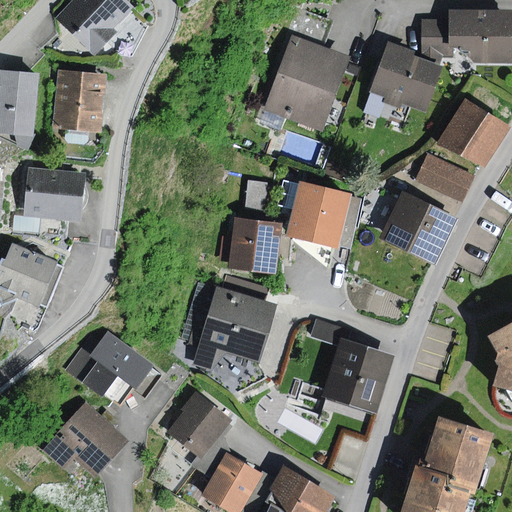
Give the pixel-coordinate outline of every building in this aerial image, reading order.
[(126,0),(75,0),(56,20),(97,58),(111,44),(121,57),(134,58),(149,28),(133,12),(135,9),(126,0)] [(451,21),(421,21),(422,58),(455,57),(455,50),(463,50),(464,52),(465,55),(467,57),(470,58),(476,65),(511,65),(511,11),(451,11),(451,21)] [(298,38),(293,36),(265,110),(325,133),(352,60),(323,49),(333,24),(307,14),(298,38)] [(417,54),(391,44),(373,94),(386,99),(384,105),(402,111),(404,105),(429,114),(445,69),(415,58),(417,54)] [(45,76),(2,72),(1,93),(0,93),(0,137),(40,140),(45,76)] [(111,77),(63,72),(57,130),(105,135),(111,77)] [(511,132),(511,127),(468,101),(438,146),(488,170),(511,132)] [(476,177),(429,155),(416,181),(464,204),(476,177)] [(343,180),(347,169),(328,164),(325,175),(343,180)] [(89,175),(29,169),(24,218),(84,224),(89,175)] [(269,184),(249,181),(246,211),(265,213),(269,184)] [(357,196),(303,183),(290,239),(342,251),(343,247),(351,249),(363,200),(357,199),(357,196)] [(462,220),(405,193),(382,240),(439,268),(462,220)] [(287,226),(237,220),(231,271),(281,277),(287,226)] [(0,291),(21,300),(39,256),(15,245),(8,261),(6,260),(0,273),(2,274),(0,279),(0,291)] [(39,256),(21,300),(44,310),(63,265),(39,256)] [(282,307),(200,282),(187,325),(195,328),(189,345),(200,349),(195,367),(214,372),(227,355),(263,366),(282,307)] [(343,340),(350,342),(352,332),(316,320),(310,339),(341,348),(343,340)] [(511,328),(493,339),(503,356),(501,364),(504,368),(498,389),(511,392),(511,328)] [(103,344),(91,336),(68,371),(107,400),(109,399),(124,410),(137,389),(149,397),(164,378),(158,373),(161,368),(109,334),(103,344)] [(350,342),(343,340),(341,348),(325,399),(379,415),(398,357),(350,342)] [(234,422),(198,395),(167,435),(203,462),(234,422)] [(88,402),(43,451),(66,471),(76,460),(99,481),(133,443),(88,402)] [(500,437),(444,420),(431,464),(426,462),(423,469),(420,468),(407,511),(472,511),(477,497),(481,499),(500,437)] [(278,481),(228,454),(203,499),(227,511),(259,511),(272,490),(278,481)] [(331,511),(339,499),(286,468),(278,481),(272,490),(275,492),(268,504),(273,506),(283,511),(331,511)]
